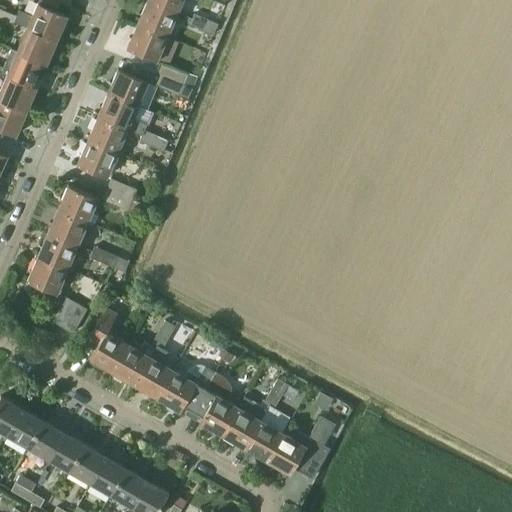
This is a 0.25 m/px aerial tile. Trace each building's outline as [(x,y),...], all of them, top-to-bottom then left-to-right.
[(4,11),(0,19),(0,22),(12,27),(14,22),(27,27),(56,40),(66,16),(56,11),(59,3),(52,0),(39,0),(32,16),(18,11),(16,16),(4,11)] [(176,12),(147,0),(146,0),(137,23),(166,36),(176,12)] [(181,0),(147,0),(176,12),(181,0)] [(201,29),(205,19),(193,14),(189,24),(201,29)] [(205,19),(201,29),(213,34),(217,24),(205,19)] [(126,47),(156,60),(166,36),(137,23),(126,47)] [(27,27),(17,50),(46,64),(56,40),(27,27)] [(12,48),(2,73),(7,75),(36,88),(46,64),(17,50),(12,48)] [(160,62),(155,72),(192,88),(197,78),(196,77),(168,65),(160,62)] [(147,81),(117,68),(107,92),(136,105),(147,81)] [(151,82),(151,83),(157,85),(188,98),(192,88),(155,72),(151,82)] [(7,75),(0,90),(0,99),(26,111),(36,88),(7,75)] [(141,135),(141,134),(143,130),(146,124),(131,118),(136,105),(107,92),(97,116),(126,129),(141,135)] [(0,129),(15,136),(26,111),(0,99),(0,129)] [(126,129),(97,116),(87,139),(116,152),(126,129)] [(141,135),(138,141),(150,146),(155,135),(143,130),(141,134),(141,135)] [(155,135),(150,146),(162,151),(167,140),(155,135)] [(76,164),(105,176),(116,152),(87,139),(76,164)] [(136,189),(110,178),(105,188),(131,199),(132,198),(136,189)] [(97,197),(67,185),(57,208),(86,221),(97,197)] [(100,199),(126,211),(127,208),(136,212),(141,203),(132,198),(131,199),(105,188),(100,199)] [(86,221),(57,208),(46,232),(76,245),(86,221)] [(76,245),(46,232),(36,256),(66,268),(76,245)] [(100,262),(105,251),(93,246),(88,257),(100,262)] [(105,251),(100,262),(112,267),(117,256),(105,251)] [(66,268),(36,256),(26,280),(55,293),(66,268)] [(52,322),(71,333),(85,309),(66,298),(52,322)] [(105,307),(85,341),(95,347),(89,358),(112,372),(128,344),(106,331),(116,313),(105,307)] [(165,320),(159,331),(169,337),(175,326),(165,320)] [(159,331),(152,342),(157,345),(162,348),(169,337),(159,331)] [(128,344),(112,372),(135,384),(155,348),(144,341),(139,350),(128,344)] [(155,348),(135,384),(157,397),(173,370),(163,364),(170,353),(162,348),(157,345),(155,348)] [(173,370),(157,397),(179,410),(189,416),(192,411),(214,373),(204,367),(200,365),(194,365),(189,368),(187,371),(184,376),(173,370)] [(192,411),(189,416),(198,421),(221,434),(237,407),(226,400),(231,393),(231,386),(227,381),(222,375),(215,371),(214,373),(192,411)] [(277,379),(271,389),(281,395),(282,393),(287,384),(285,382),(278,378),(277,379)] [(271,390),(265,400),(274,406),(281,395),(271,389),(271,390)] [(320,392),(314,403),(325,409),(331,398),(320,392)] [(0,430),(6,435),(22,408),(0,396),(0,430)] [(237,407),(221,434),(244,447),(260,420),(267,409),(245,396),(238,407),(237,407)] [(27,447),(43,420),(22,408),(6,435),(27,447)] [(282,432),(266,460),(289,473),(292,467),(310,477),(327,448),(320,444),(332,424),(320,417),(308,437),(300,432),(295,434),(293,439),(282,432)] [(48,459),(63,432),(43,420),(27,447),(48,459)] [(260,420),(244,447),(266,460),(282,432),(269,425),(260,420)] [(69,471),(84,444),(63,432),(48,459),(69,471)] [(89,483),(105,456),(84,444),(69,471),(89,483)] [(110,495),(126,468),(105,456),(89,483),(110,495)] [(131,506),(146,480),(126,468),(110,495),(131,506)] [(146,480),(131,506),(140,511),(156,511),(168,492),(146,480)] [(15,482),(10,491),(25,499),(29,491),(15,482)] [(29,491),(25,499),(39,507),(44,499),(29,491)]
